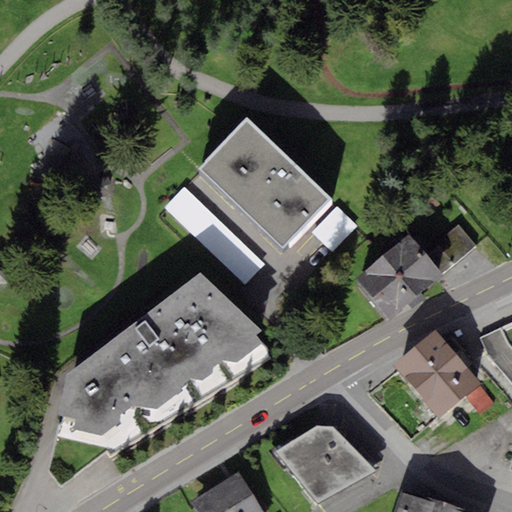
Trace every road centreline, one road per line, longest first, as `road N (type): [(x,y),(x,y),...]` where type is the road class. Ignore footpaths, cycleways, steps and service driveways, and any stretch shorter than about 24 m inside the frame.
road 1 (secondary): [(103,511),(324,372)]
road 2 (residential): [(324,372),(426,474),(511,509)]
road 3 (secondary): [(324,372),(511,276)]
